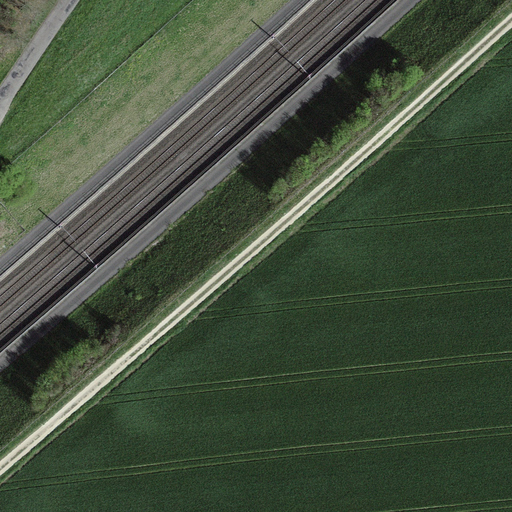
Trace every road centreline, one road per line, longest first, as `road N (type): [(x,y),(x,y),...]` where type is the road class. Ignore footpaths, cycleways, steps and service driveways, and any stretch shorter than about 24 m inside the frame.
road 1 (track): [(0,468),(511,9)]
road 2 (track): [(0,104),(66,0)]
